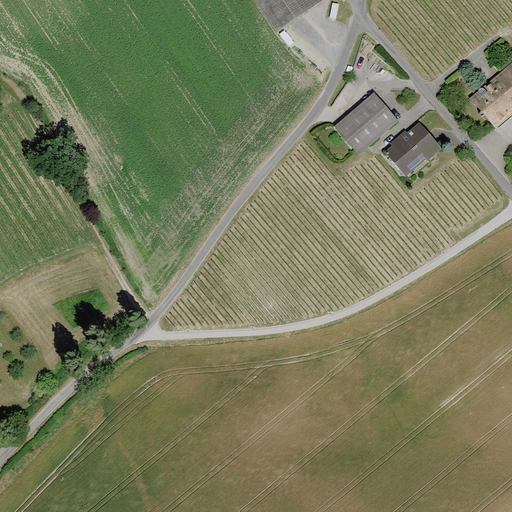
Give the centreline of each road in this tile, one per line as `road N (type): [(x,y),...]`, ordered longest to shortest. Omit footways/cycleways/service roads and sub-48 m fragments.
road 1 (unclassified): [(143,331),(323,101),(362,0)]
road 2 (track): [(143,331),(258,333),(341,315),(511,211)]
road 3 (track): [(511,196),(358,11)]
road 4 (residential): [(0,462),(74,383),(143,331)]
